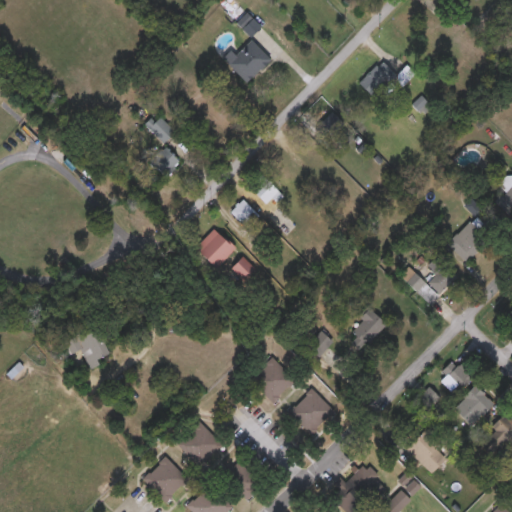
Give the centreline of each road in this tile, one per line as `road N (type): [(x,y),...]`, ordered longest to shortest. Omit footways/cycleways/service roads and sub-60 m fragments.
road 1 (residential): [(398,0),(173,232)]
road 2 (residential): [(511,268),(312,476)]
